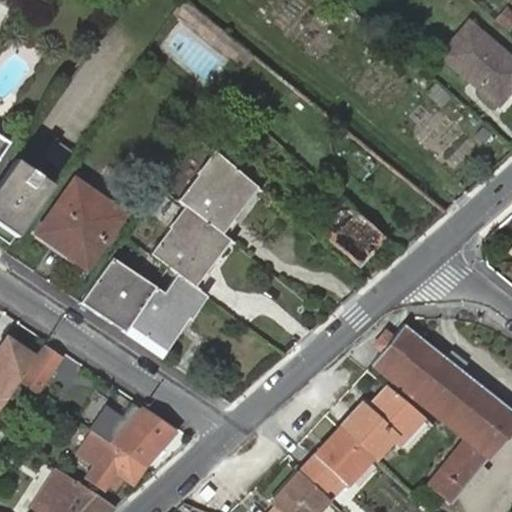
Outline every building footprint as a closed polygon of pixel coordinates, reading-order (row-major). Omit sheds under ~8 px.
[(182,0),(181,0),(173,11),(244,69),(253,57),(182,0)] [(511,15),(499,9),(491,24),(506,32),(511,21),(511,15)] [(511,60),(468,23),(440,56),(498,104),(511,89),(511,60)] [(55,139),(42,156),(59,168),(71,151),(55,139)] [(252,184),(216,154),(199,176),(197,175),(176,201),(183,206),(186,209),(217,231),(225,237),(236,221),(234,220),(228,216),(252,184)] [(18,231),(50,186),(26,168),(20,164),(13,159),(0,177),(0,226),(4,230),(14,237),(18,231)] [(74,180),(37,233),(69,257),(85,268),(123,215),(74,180)] [(345,203),(335,194),(328,202),(339,211),(321,231),(359,265),(384,237),(345,203)] [(168,228),(149,254),(167,268),(175,274),(189,284),(197,290),(209,275),(207,273),(201,269),(225,237),(217,231),(186,209),(171,229),(168,228)] [(111,258),(79,303),(124,332),(128,327),(154,287),(111,258)] [(128,327),(124,332),(161,358),(164,352),(178,331),(186,319),(188,317),(203,294),(197,290),(189,284),(175,274),(163,293),(154,287),(128,327)] [(193,321),(208,299),(203,294),(188,317),(193,321)] [(392,338),(382,350),(371,364),(464,439),(426,485),(449,505),(487,458),(489,460),(511,431),(511,411),(403,324),(392,338)] [(375,346),(382,350),(392,338),(386,332),(375,346)] [(17,382),(34,357),(7,339),(0,348),(0,406),(1,404),(17,382)] [(20,382),(37,394),(61,359),(44,347),(20,382)] [(422,417),(387,387),(366,410),(360,406),(340,428),(371,458),(373,460),(392,439),(397,444),(422,417)] [(11,411),(1,404),(0,406),(0,427),(0,428),(11,411)] [(135,416),(139,411),(135,407),(130,412),(135,416)] [(135,416),(110,444),(143,466),(156,451),(160,446),(173,433),(140,410),(139,411),(135,416)] [(314,456),(299,472),(322,493),(336,477),(346,486),(371,458),(340,428),(314,456)] [(143,466),(110,444),(86,478),(103,489),(106,484),(113,488),(117,482),(119,478),(121,476),(131,483),(143,466)] [(109,511),(113,509),(53,470),(27,511),(109,511)] [(316,511),(328,500),(322,493),(299,472),(271,503),(276,507),(271,511),(316,511)]
